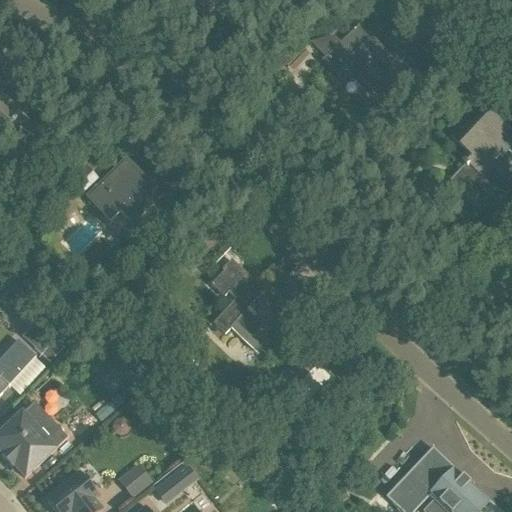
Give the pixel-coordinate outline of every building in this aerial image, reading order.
[(187,0),(211,22),(210,23),(212,24),(234,0),(187,0)] [(424,5),(409,21),(418,28),(432,12),(424,5)] [(386,55),(387,54),(360,25),(341,44),(334,37),(311,43),(326,58),(323,61),(342,82),(354,70),(373,89),(376,86),(384,95),(397,83),(400,87),(414,75),(402,63),(406,58),(398,49),(389,58),(386,55)] [(0,94),(0,139),(22,114),(0,94)] [(491,173),(511,150),(511,132),(486,108),(455,141),(474,159),(467,166),(448,186),(459,196),(473,181),(499,205),(511,192),(491,173)] [(165,220),(153,206),(155,204),(143,192),(150,186),(126,161),(87,199),(110,223),(120,214),(132,226),(123,235),(135,248),(165,220)] [(98,182),(86,169),(71,183),(84,196),(98,182)] [(42,211),(33,202),(13,223),(22,232),(42,211)] [(290,310),(268,289),(259,299),(250,291),(257,285),(240,269),(234,276),(227,269),(211,287),(224,299),(229,293),(237,301),(231,306),(232,307),(214,325),(226,336),(231,330),(259,356),(272,342),(265,336),(290,310)] [(35,349),(51,363),(61,352),(64,349),(48,334),(35,349)] [(0,397),(9,388),(10,389),(11,388),(10,387),(36,359),(18,342),(0,361),(0,397)] [(156,366),(163,356),(152,347),(144,357),(156,366)] [(124,404),(118,397),(96,416),(102,423),(124,404)] [(38,433),(51,421),(35,404),(0,436),(0,452),(3,456),(1,458),(12,469),(14,467),(25,480),(68,440),(59,430),(46,442),(38,433)] [(499,511),(433,450),(386,499),(399,511),(415,511),(418,510),(420,511),(499,511)] [(154,491),(162,501),(182,486),(194,477),(186,466),(154,491)] [(95,501),(98,498),(80,474),(46,501),(54,511),(102,511),(103,511),(95,501)] [(153,484),(146,475),(125,491),(132,500),(153,484)] [(350,498),(345,489),(335,495),(341,504),(350,498)] [(291,502),(284,493),(276,499),(283,508),(291,502)]
